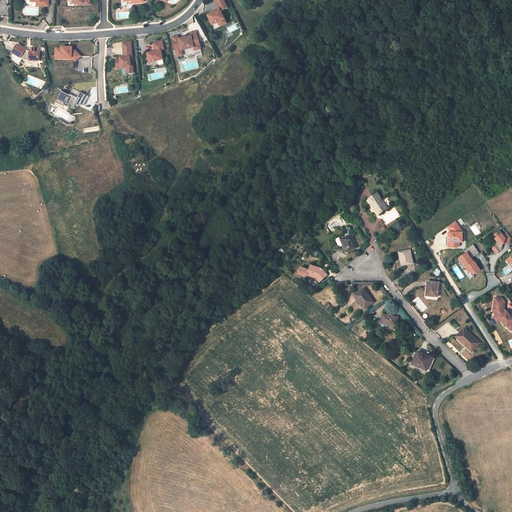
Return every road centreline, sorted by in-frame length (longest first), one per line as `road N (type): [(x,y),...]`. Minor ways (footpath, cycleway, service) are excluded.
road 1 (residential): [(369,262),(473,377)]
road 2 (residential): [(457,489),(435,416),(438,400),(473,377)]
